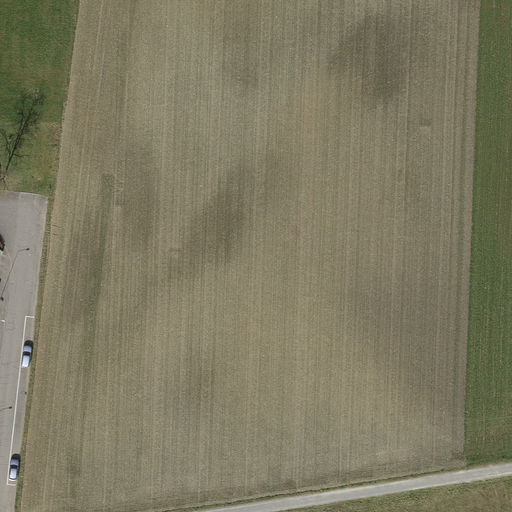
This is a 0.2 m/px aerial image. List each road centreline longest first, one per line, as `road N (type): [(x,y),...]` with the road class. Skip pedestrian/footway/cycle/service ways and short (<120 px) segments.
road 1 (residential): [(43,206),(1,511)]
road 2 (track): [(217,511),(511,467)]
